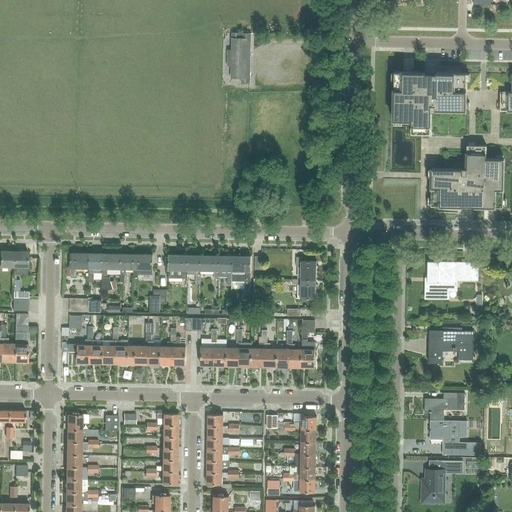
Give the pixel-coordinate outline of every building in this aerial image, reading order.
[(249,83),(251,33),(232,32),(232,49),(228,49),(227,65),(231,66),(231,77),(241,78),(241,83),(249,83)] [(425,72),(394,72),(394,120),(411,120),(411,133),(430,134),(431,111),(435,111),(435,110),(466,110),(467,73),(436,72),(436,73),(431,73),(425,73),(425,72)] [(511,91),(500,91),(500,111),(511,111),(511,91)] [(486,146),(467,145),(466,168),(462,168),(462,169),(431,169),(431,206),(461,206),(467,206),(472,206),(472,207),(503,207),(504,159),(486,158),(486,146)] [(265,188),(265,177),(256,176),(255,187),(265,188)] [(14,267),(14,251),(1,251),(0,267),(14,267)] [(27,275),(28,267),(28,251),(14,251),(14,267),(14,274),(27,275)] [(90,269),(90,253),(71,253),(70,268),(71,268),(71,276),(75,276),(76,268),(89,269),(90,269)] [(103,253),(90,253),(90,269),(89,269),(89,282),(93,282),(93,272),(94,269),(102,269),(103,253)] [(121,269),(121,254),(103,253),(102,269),(101,292),(113,289),(109,277),(107,277),(107,269),(120,269),(121,269)] [(134,254),(121,254),(121,269),(120,269),(120,273),(120,282),(125,282),(125,273),(126,273),(126,269),(133,269),(134,269),(134,254)] [(153,254),(146,254),(134,254),(134,269),(133,269),(133,278),(139,278),(139,274),(153,275),(153,254)] [(188,278),(188,274),(188,255),(169,255),(169,270),(169,278),(188,278)] [(200,270),(201,255),(188,255),(188,274),(196,274),(196,284),(200,284),(201,274),(200,270)] [(219,271),(219,256),(201,255),(200,270),(201,274),(201,270),(214,271),(214,279),(219,279),(219,271)] [(232,271),(232,256),(219,256),(219,271),(227,271),(227,275),(228,275),(228,284),(232,284),(232,275),(232,271)] [(250,274),(251,257),(251,256),(232,256),(232,271),(232,275),(232,281),(245,282),(245,290),(250,290),(250,274)] [(301,280),(316,280),(317,261),(301,261),(301,257),(296,257),(296,266),(301,266),(301,280)] [(455,285),(455,279),(471,279),(471,262),(456,262),(438,262),(428,261),(427,278),(428,278),(428,282),(427,282),(426,297),(447,297),(447,285),(455,285)] [(316,280),(301,280),(292,279),(292,284),(301,284),(300,298),(316,299),(316,280)] [(160,303),(160,290),(154,290),(154,295),(150,295),(149,311),(160,312),(160,303)] [(70,298),(70,305),(83,305),(83,312),(88,312),(88,298),(83,298),(70,298)] [(442,363),(442,350),(458,351),(458,360),(473,360),(473,331),(459,331),(459,328),(448,327),(448,330),(429,330),(429,363),(442,363)] [(308,342),(308,332),(302,332),(302,349),(302,368),(314,368),(315,343),(308,342)] [(28,344),(21,344),(21,333),(15,333),(15,343),(15,362),(28,362),(28,344)] [(93,340),(93,333),(88,333),(88,340),(85,340),(85,345),(78,345),(78,344),(69,344),(69,352),(77,352),(77,363),(90,363),(91,345),(91,340),(93,340)] [(110,340),(110,345),(103,345),(103,364),(115,364),(116,340),(118,341),(118,340),(119,334),(113,334),(113,340),(110,340)] [(176,342),(176,335),(171,335),(171,342),(168,341),(168,347),(161,347),(161,365),(173,365),(174,342),(176,342)] [(267,337),(262,337),(259,337),(258,348),(252,348),(251,367),(264,367),(264,348),(265,343),(267,343),(267,337)] [(295,344),(293,344),(293,337),(287,337),(287,344),(289,344),(290,344),(289,367),(302,368),(302,349),(295,349),(295,344)] [(3,343),(2,362),(15,362),(15,343),(8,343),(8,338),(5,338),(3,338),(3,343)] [(103,364),(103,345),(96,345),(96,340),(93,340),(91,340),(91,345),(90,363),(103,364)] [(128,346),(120,346),(121,340),(118,340),(118,341),(116,340),(115,364),(135,364),(135,355),(128,354),(128,346)] [(148,365),(161,365),(161,347),(154,346),(154,341),(151,341),(148,341),(148,346),(148,365)] [(178,342),(176,342),(174,342),(173,365),(186,365),(186,347),(178,347),(178,342)] [(239,348),(239,366),(251,367),(252,348),(251,348),(251,343),(242,342),(242,343),(239,343),(239,348)] [(270,343),(267,343),(265,343),(264,348),(264,367),(277,367),(277,349),(270,349),(270,343)] [(289,367),(290,344),(289,344),(289,349),(277,349),(277,367),(289,367)] [(148,365),(148,346),(128,346),(128,354),(135,355),(135,364),(148,365)] [(214,366),(214,347),(201,347),(201,366),(214,366)] [(226,366),(227,348),(214,347),(214,366),(226,366)] [(239,366),(239,348),(227,348),(226,366),(239,366)] [(465,393),(458,393),(444,392),(444,398),(425,398),(425,412),(430,412),(430,420),(444,421),(444,420),(444,409),(465,410),(465,393)] [(0,420),(8,421),(8,410),(0,409),(0,420)] [(25,421),(25,410),(8,410),(8,421),(25,421)] [(77,414),(77,411),(67,411),(67,429),(82,430),(82,423),(87,423),(87,414),(77,414)] [(178,426),(178,414),(163,413),(156,413),(156,419),(163,419),(163,426),(178,426)] [(136,414),(124,414),(124,424),(136,424),(136,414)] [(223,414),(208,414),(208,426),(223,426),(223,420),(229,420),(229,414),(223,415),(223,414)] [(118,415),(105,415),(104,430),(118,431),(118,415)] [(267,415),(267,428),(278,428),(278,415),(267,415)] [(295,429),(301,429),(316,429),(316,416),(302,416),(302,421),(295,421),(295,423),(290,423),(290,430),(295,431),(295,429)] [(459,443),(460,437),(467,437),(467,421),(444,420),(444,421),(430,420),(430,436),(430,439),(450,439),(450,443),(459,443)] [(208,426),(208,438),(223,438),(223,431),(229,431),(234,431),(234,424),(229,424),(229,426),(223,426),(208,426)] [(178,437),(178,426),(163,426),(163,437),(178,437)] [(81,442),(82,430),(67,429),(66,442),(81,442)] [(316,441),(316,429),(301,429),(301,435),(301,441),(316,441)] [(178,449),(178,437),(163,437),(163,449),(178,449)] [(228,438),(223,438),(208,438),(207,450),(222,450),(222,449),(223,444),(228,444),(228,438)] [(93,447),(93,440),(88,440),(87,442),(81,442),(66,442),(66,454),(81,455),(81,449),(87,450),(87,447),(93,447)] [(449,441),(430,440),(430,448),(448,449),(449,441)] [(316,454),(316,441),(301,441),(301,442),(301,454),(316,454)] [(207,450),(207,461),(222,461),(222,454),(229,454),(234,454),(234,447),(229,447),(229,449),(222,449),(222,450),(207,450)] [(177,461),(178,449),(163,449),(162,460),(177,461)] [(22,451),(10,451),(9,459),(21,459),(22,451)] [(81,467),(81,455),(66,454),(66,467),(81,467)] [(316,467),(316,454),(301,454),(295,454),(295,456),(295,467),(297,467),(301,467),(316,467)] [(177,472),(177,461),(162,460),(162,472),(177,472)] [(229,466),(230,462),(222,461),(207,461),(207,472),(222,473),(222,466),(229,466)] [(444,495),(445,470),(462,470),(461,470),(461,461),(462,462),(462,461),(441,461),(441,469),(426,469),(426,483),(423,483),(423,501),(434,501),(434,497),(436,497),(436,495),(444,495)] [(27,477),(27,466),(16,466),(15,476),(27,477)] [(81,480),(81,467),(66,467),(66,479),(81,480)] [(316,467),(301,467),(297,467),(297,472),(295,472),(295,474),(289,473),(289,481),(294,481),(294,479),(300,479),(315,479),(316,467)] [(177,484),(177,472),(162,472),(162,483),(177,484)] [(222,484),(222,473),(207,472),(207,484),(222,484)] [(80,492),(81,480),(66,479),(66,492),(80,492)] [(315,492),(315,479),(300,479),(300,491),(315,492)] [(123,499),(134,500),(134,488),(123,488),(123,499)] [(66,492),(65,504),(80,505),(80,499),(87,500),(87,497),(92,497),(92,490),(87,490),(87,492),(80,492),(66,492)] [(260,501),(260,491),(250,491),(249,501),(260,501)] [(154,495),(151,495),(151,504),(154,504),(154,510),(169,511),(170,495),(165,495),(165,493),(160,493),(159,495),(154,495)] [(213,511),(228,511),(229,496),(223,496),(224,494),(219,494),(219,496),(214,496),(213,511)] [(314,511),(315,505),(309,505),(310,503),(305,503),(305,500),(300,500),(300,510),(293,510),(293,511),(314,511)] [(14,511),(14,503),(1,503),(0,503),(0,509),(0,511),(14,511)] [(14,503),(14,511),(28,511),(29,503),(14,503)]
